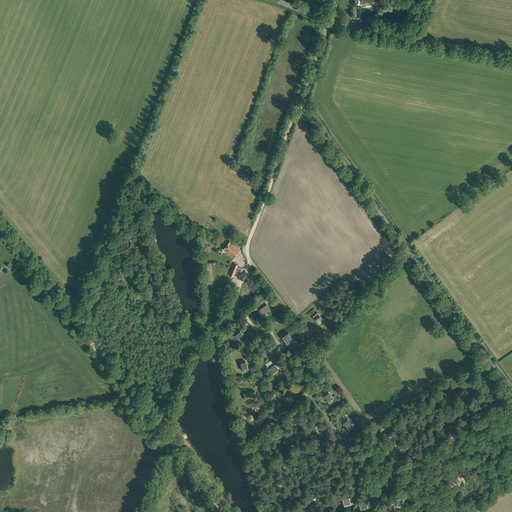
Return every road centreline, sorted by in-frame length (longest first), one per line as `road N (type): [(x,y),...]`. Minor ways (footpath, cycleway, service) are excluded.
road 1 (unclassified): [(511,392),(305,110),(328,21)]
road 2 (track): [(162,428),(188,355),(220,329),(234,302),(249,239),(303,105)]
road 3 (track): [(162,428),(30,263)]
road 4 (tertiary): [(511,55),(328,21)]
